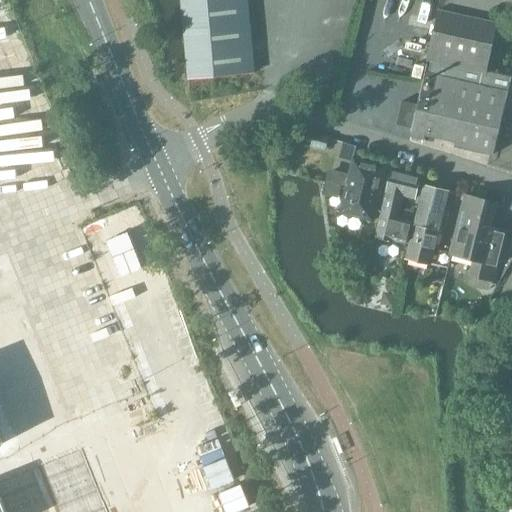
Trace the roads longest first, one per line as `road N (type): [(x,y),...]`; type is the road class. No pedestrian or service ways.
road 1 (tertiary): [(323,511),(299,436),(158,169)]
road 2 (residential): [(158,169),(275,108),(511,186)]
road 3 (tertiary): [(158,169),(88,0)]
